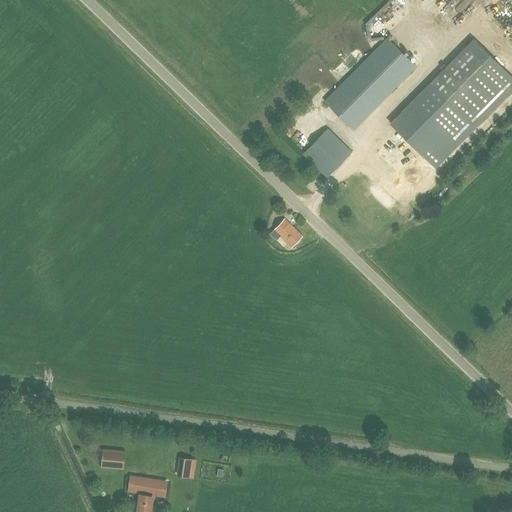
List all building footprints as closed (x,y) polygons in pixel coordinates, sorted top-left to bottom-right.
[(390,0),(385,6),(395,15),(403,6),(396,0),(390,0)] [(382,34),(387,28),(382,24),(377,30),(382,34)] [(388,36),(368,56),(398,85),(418,66),(388,36)] [(511,76),(474,39),(431,82),(476,127),(511,91),(511,76)] [(398,85),(368,56),(324,101),(354,130),(398,86),(398,85)] [(476,127),(431,82),(390,123),(435,168),(476,127)] [(313,144),(303,154),(327,177),(337,167),(313,144)] [(375,227),(400,200),(389,190),(364,217),(375,227)] [(280,236),(292,247),(302,236),(285,219),(274,230),(275,230),(271,234),(277,239),(280,236)] [(123,468),(124,462),(124,452),(103,450),(102,466),(123,468)] [(196,458),(180,455),(177,475),(193,478),(196,458)] [(131,477),(129,489),(137,490),(139,478),(131,477)] [(159,481),(157,493),(165,494),(166,482),(159,481)] [(153,487),(145,486),(144,495),(142,495),(140,509),(139,508),(138,511),(151,511),(152,510),(151,510),(153,496),(151,496),(153,487)]
